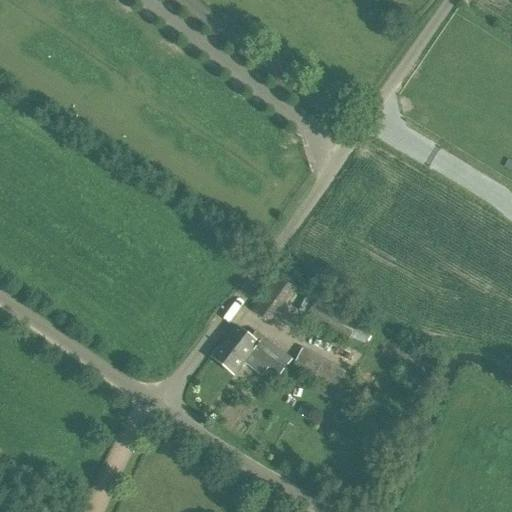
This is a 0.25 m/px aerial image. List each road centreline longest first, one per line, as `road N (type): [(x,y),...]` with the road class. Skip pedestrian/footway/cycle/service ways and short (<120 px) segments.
road 1 (unclassified): [(159,406),(451,0)]
road 2 (track): [(354,133),(186,0)]
road 3 (unclassified): [(326,511),(159,406)]
road 4 (unclassified): [(159,406),(0,299)]
